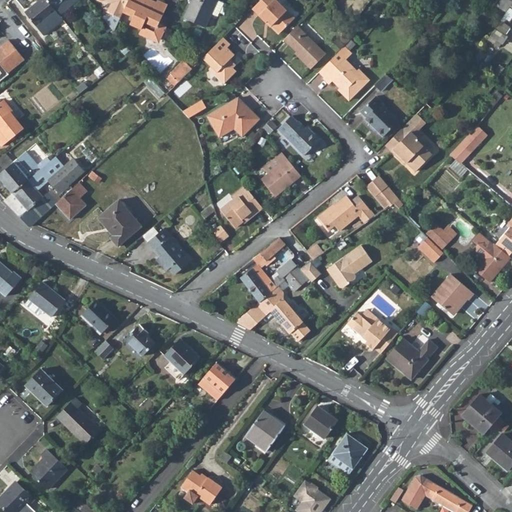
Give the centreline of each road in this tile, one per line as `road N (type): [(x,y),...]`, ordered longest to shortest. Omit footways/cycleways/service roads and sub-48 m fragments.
road 1 (residential): [(179,306),(364,156),(254,40)]
road 2 (residential): [(179,306),(413,427)]
road 3 (residential): [(0,217),(31,240),(179,306)]
road 4 (secondary): [(511,310),(413,427)]
road 5 (residential): [(413,427),(508,511)]
